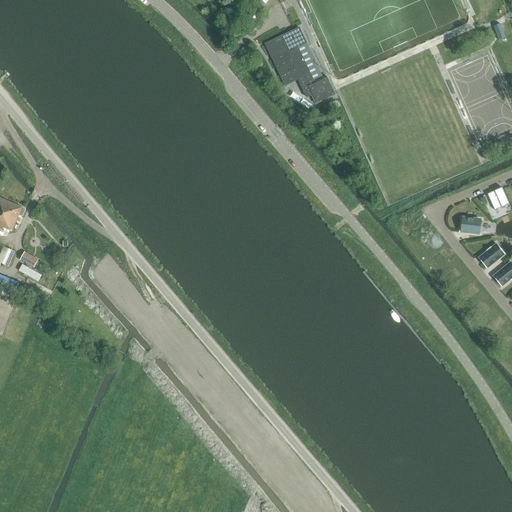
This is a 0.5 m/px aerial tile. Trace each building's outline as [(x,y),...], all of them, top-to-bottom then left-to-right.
[(501,24),(494,26),(498,38),(505,35),(501,24)] [(306,86),(315,82),(298,47),(307,43),(299,28),(265,44),(285,86),(298,80),(307,98),(311,96),(306,86)] [(327,77),(320,80),(315,82),(306,86),(311,96),(312,95),(316,104),(335,95),(327,77)] [(318,110),(311,113),(313,118),(321,115),(318,110)] [(502,188),(487,194),(495,210),(502,207),(502,208),(505,206),(509,204),(502,188)] [(0,198),(0,227),(4,229),(12,232),(19,215),(23,217),(26,210),(22,208),(0,198)] [(463,218),(461,232),(479,234),(481,220),(473,219),(472,219),(469,219),(469,218),(468,218),(468,219),(463,218)] [(487,252),(479,258),(487,269),(505,254),(497,244),(492,248),(491,247),(487,251),(487,252)] [(15,252),(4,247),(0,256),(0,262),(9,267),(15,252)] [(20,260),(34,267),(38,260),(24,253),(20,260)] [(511,263),(511,262),(493,277),(502,287),(510,280),(510,281),(511,279),(511,263)] [(23,264),(20,271),(40,281),(43,274),(23,264)] [(14,284),(0,277),(0,292),(13,298),(18,285),(14,284)]
